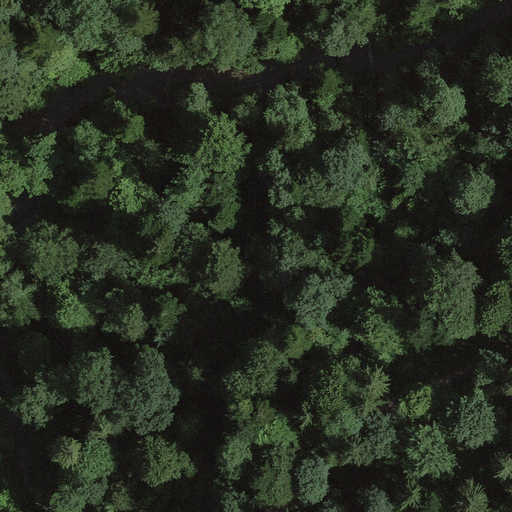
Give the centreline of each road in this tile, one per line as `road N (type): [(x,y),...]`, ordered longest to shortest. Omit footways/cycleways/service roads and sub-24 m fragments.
road 1 (track): [(511,370),(337,401)]
road 2 (track): [(337,401),(261,511)]
